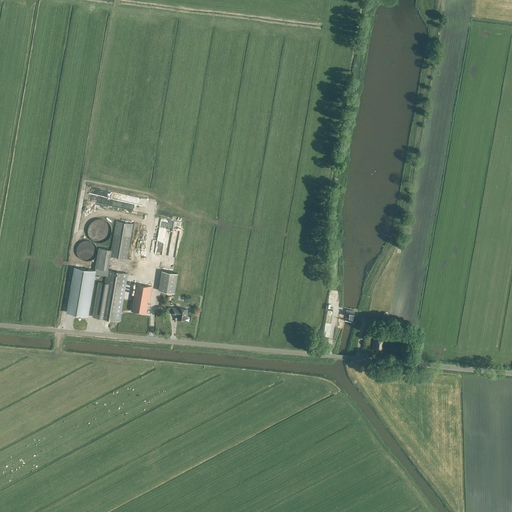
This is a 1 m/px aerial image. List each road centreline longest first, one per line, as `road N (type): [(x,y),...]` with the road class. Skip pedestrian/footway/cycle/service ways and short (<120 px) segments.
road 1 (unclassified): [(511,374),(0,325)]
road 2 (track): [(359,315),(401,222),(441,0)]
road 3 (track): [(336,309),(336,201),(370,0)]
